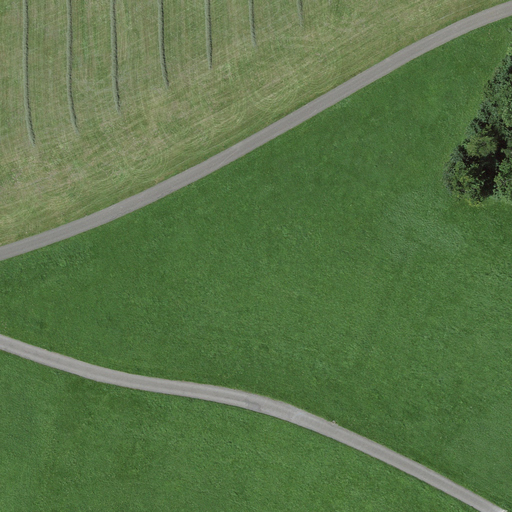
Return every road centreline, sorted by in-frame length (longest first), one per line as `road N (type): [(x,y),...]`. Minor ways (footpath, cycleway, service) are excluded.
road 1 (track): [(0,254),(158,192),(416,51),(511,8)]
road 2 (unclassified): [(0,343),(92,374),(268,406),(368,446),(487,511)]
